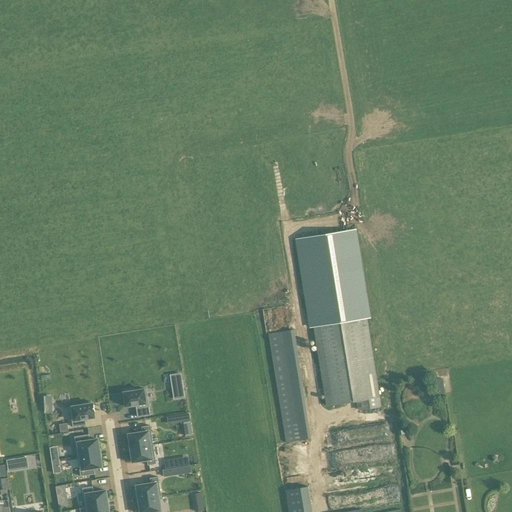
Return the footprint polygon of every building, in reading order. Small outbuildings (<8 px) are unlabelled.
[(359,410),(380,407),(366,318),(369,318),(354,231),(296,240),(311,327),(315,327),(328,406),(358,401),(359,410)] [(294,329),(268,333),(271,354),(286,443),(311,439),(301,378),(302,378),(297,350),(294,329)] [(436,394),(445,393),(442,378),(434,380),(436,394)] [(185,398),(183,386),(171,387),(173,399),(185,398)] [(126,392),(124,392),(126,406),(135,405),(137,416),(150,414),(146,389),(134,391),(134,389),(126,390),(126,392)] [(83,404),(70,406),(73,426),(86,424),(85,418),(94,416),(93,412),(95,412),(93,402),(92,403),(91,401),(82,402),(83,404)] [(52,405),(44,405),(44,414),(53,413),(52,405)] [(189,413),(167,416),(168,423),(168,424),(182,422),(190,421),(190,420),(189,413)] [(68,424),(60,425),(61,433),(69,432),(68,424)] [(143,432),(128,434),(131,448),(153,445),(150,425),(142,427),(143,432)] [(89,434),(74,436),(77,456),(100,453),(98,439),(89,440),(89,434)] [(48,447),(54,473),(62,471),(56,445),(48,447)] [(153,445),(131,448),(133,462),(147,460),(148,465),(156,464),(153,445)] [(100,453),(77,456),(80,476),(94,474),(94,468),(102,466),(100,453)] [(27,456),(6,458),(7,470),(28,468),(27,456)] [(178,460),(164,462),(165,470),(180,467),(178,460)] [(175,476),(174,469),(162,470),(163,478),(175,476)] [(151,483),(137,485),(139,499),(159,496),(161,496),(158,476),(150,478),(151,483)] [(67,495),(66,485),(56,487),(58,496),(67,495)] [(93,486),(83,488),(86,508),(108,504),(106,490),(94,492),(93,486)] [(311,511),(308,487),(285,491),(288,511),(311,511)] [(159,496),(139,499),(140,511),(146,511),(150,511),(161,511),(161,510),(159,496)]
